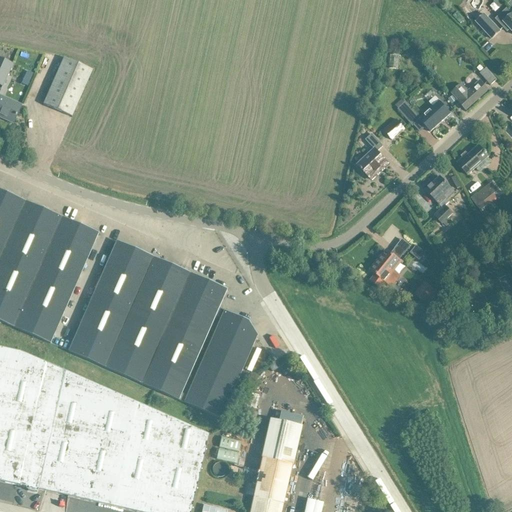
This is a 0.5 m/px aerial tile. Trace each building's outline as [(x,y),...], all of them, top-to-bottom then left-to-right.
[(464,5),(466,8),(463,10),(471,20),(474,17),(480,11),(481,11),(486,7),(485,6),(490,2),(488,0),(465,0),(463,3),(464,5)] [(511,31),(511,13),(507,9),(496,20),(507,32),(510,30),(511,31)] [(500,32),(484,15),(476,23),(492,40),(500,32)] [(0,85),(3,87),(13,64),(0,58),(0,85)] [(64,58),(43,105),(72,118),(92,71),(64,58)] [(496,81),(490,73),(486,69),(480,74),(491,86),(496,81)] [(488,91),(482,83),(470,94),(461,84),(451,94),(466,111),(488,91)] [(0,96),(0,115),(14,122),(21,106),(0,96)] [(406,103),(398,110),(412,127),(419,120),(421,119),(406,103)] [(451,114),(444,107),(442,104),(436,110),(434,108),(421,119),(419,120),(430,132),(451,114)] [(392,140),(405,129),(397,121),(385,132),(392,140)] [(383,147),(376,140),(372,135),(365,141),(374,151),(358,166),(361,169),(360,169),(362,171),(363,171),(370,178),(387,163),(377,153),(383,147)] [(485,154),(486,154),(479,146),(477,148),(475,148),(472,150),(472,152),(467,157),(466,155),(457,164),(464,171),(468,175),(477,167),(475,165),(486,155),(485,154)] [(456,194),(447,185),(440,177),(426,191),(433,198),(443,209),(434,216),(442,224),(453,214),(445,206),(449,203),(448,201),(456,194)] [(452,179),(457,189),(461,187),(456,177),(452,179)] [(498,191),(491,183),(471,199),(480,211),(487,206),(484,202),(498,191)] [(0,257),(25,202),(0,191),(0,257)] [(0,322),(13,328),(61,218),(25,202),(0,257),(0,322)] [(61,218),(13,328),(50,344),(87,260),(98,234),(61,218)] [(227,290),(144,254),(116,242),(106,266),(68,352),(178,401),(227,290)] [(402,263),(388,252),(372,271),(375,275),(370,281),(380,289),(385,283),(391,288),(401,276),(395,271),(402,263)] [(473,289),(467,279),(460,283),(466,293),(473,289)] [(425,305),(435,292),(425,283),(414,296),(425,305)] [(224,312),(220,321),(184,403),(220,419),(257,336),(248,322),(224,312)] [(0,482),(132,511),(191,511),(208,436),(64,372),(20,353),(0,348),(0,482)] [(250,511),(285,511),(287,506),(283,505),(301,427),(271,420),(258,479),(254,478),(252,484),(257,485),(250,511)] [(229,436),(228,444),(245,445),(245,437),(229,436)] [(315,496),(311,511),(328,511),(331,500),(315,496)]
